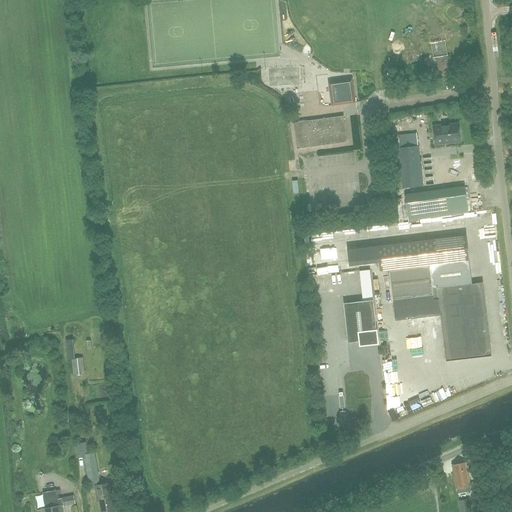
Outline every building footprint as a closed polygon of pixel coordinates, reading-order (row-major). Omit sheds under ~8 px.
[(352,79),(328,83),(332,106),(355,102),(352,79)] [(344,116),(334,118),(294,123),(298,149),(347,142),(344,116)] [(434,127),(436,144),(460,141),(458,124),(434,127)] [(403,188),(423,186),(418,146),(399,148),(403,188)] [(469,213),(489,212),(488,197),(476,198),(477,205),(469,206),(469,213)] [(468,202),(435,204),(436,210),(468,208),(468,202)] [(469,259),(429,264),(389,269),(392,299),(433,294),(432,288),(437,287),(446,361),(491,355),(486,312),(475,313),(469,259)] [(369,269),(359,271),(363,301),(343,303),(348,342),(359,341),(360,345),(378,343),(376,329),(376,330),(369,269)] [(74,375),(85,374),(83,357),(71,359),(74,375)] [(89,485),(100,483),(95,453),(84,454),(89,485)] [(458,493),(470,491),(465,463),(453,465),(458,493)] [(100,511),(112,511),(115,511),(111,482),(95,485),(97,498),(98,498),(100,511)] [(43,493),(46,508),(42,508),(43,511),(62,511),(61,506),(75,503),(74,496),(62,498),(58,499),(56,490),(43,493)] [(476,511),(474,511),(470,511),(468,499),(459,501),(461,511),(457,511),(476,511)]
